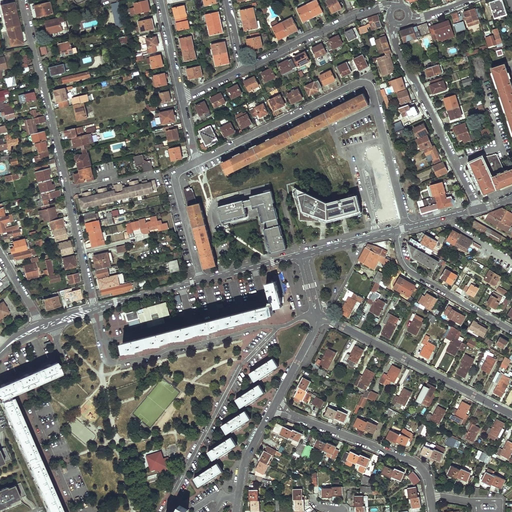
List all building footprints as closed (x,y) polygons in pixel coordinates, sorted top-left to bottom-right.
[(147,0),(145,0),(133,3),(134,8),(129,9),(130,15),(148,11),(147,5),(148,5),(147,0)] [(317,0),(307,5),(312,16),(317,14),(318,15),(323,13),(317,0)] [(343,9),(338,0),(328,0),(327,1),(332,13),(338,10),(338,11),(343,9)] [(495,18),(507,14),(501,0),(498,0),(490,3),(490,5),(491,6),(495,18)] [(35,6),(38,18),(53,14),(51,2),(35,6)] [(119,2),(112,3),(117,28),(124,26),(119,2)] [(13,4),(1,7),(10,46),(22,44),(13,4)] [(312,16),(307,5),(297,10),(303,23),(307,21),(306,20),(312,16)] [(175,17),(176,21),(188,18),(185,6),(173,9),(175,15),(176,14),(177,17),(175,17)] [(66,12),(56,14),(56,17),(69,14),(68,9),(65,10),(66,12)] [(253,9),(240,11),(240,15),(242,15),(243,21),(256,19),(253,9)] [(475,9),(461,14),(464,22),(467,21),(467,23),(479,19),(475,9)] [(218,22),(217,17),(213,18),(213,16),(218,15),(217,11),(204,15),(206,25),(218,22)] [(461,23),(458,13),(451,15),(456,30),(461,29),(459,23),(461,23)] [(377,15),(368,18),(372,30),(381,27),(377,15)] [(64,18),(46,22),(49,34),(53,33),(54,37),(55,36),(54,34),(58,33),(58,36),(60,35),(59,32),(68,29),(66,24),(64,18)] [(151,18),(137,21),(139,32),(152,29),(151,23),(152,23),(151,18)] [(188,18),(176,21),(177,24),(178,24),(179,27),(177,27),(179,32),(190,30),(188,18)] [(292,18),(282,23),(288,34),(294,31),(294,33),(299,30),(292,18)] [(256,19),(243,21),(245,28),(243,29),(244,32),(258,29),(256,19)] [(448,20),(428,27),(430,34),(432,39),(437,38),(438,41),(442,40),(444,42),(449,40),(450,38),(454,37),(448,20)] [(288,34),(282,23),(278,25),(277,21),(271,24),(273,28),(272,28),(278,40),(283,38),(282,37),(288,34)] [(218,22),(206,25),(208,35),(222,32),(221,28),(220,28),(218,22)] [(366,23),(358,26),(361,34),(368,31),(366,23)] [(428,27),(427,23),(400,32),(404,42),(430,34),(428,27)] [(353,28),(344,32),(349,41),(358,37),(353,28)] [(500,43),(501,46),(503,45),(498,28),(493,30),(497,44),(500,43)] [(330,41),(325,43),(329,51),(342,44),(338,35),(329,40),(330,41)] [(492,36),(485,37),(488,47),(496,44),(495,40),(494,41),(492,36)] [(156,37),(148,39),(146,39),(148,50),(147,51),(147,52),(141,53),(142,55),(156,52),(155,46),(158,45),(156,37)] [(260,37),(246,40),(247,44),(249,44),(250,51),(262,48),(260,37)] [(385,37),(374,41),(379,57),(386,55),(385,54),(388,53),(390,52),(385,37)] [(180,40),(182,49),(184,49),(185,51),(194,49),(192,41),(191,38),(180,40)] [(224,41),(210,44),(212,55),(224,52),(223,46),(225,45),(224,41)] [(71,42),(59,45),(62,56),(78,52),(77,48),(73,49),(71,42)] [(322,43),(312,48),(316,57),(326,52),(322,43)] [(194,49),(185,51),(185,54),(183,54),(185,62),(197,60),(194,49)] [(224,52),(212,55),(215,65),(229,62),(228,58),(226,58),(224,52)] [(300,56),(292,60),(296,67),(309,61),(305,52),(300,55),(300,56)] [(394,71),(388,53),(385,54),(386,55),(379,57),(376,58),(383,75),(394,71)] [(362,54),(350,61),(355,69),(358,68),(359,71),(368,66),(362,54)] [(158,56),(150,58),(153,68),(163,66),(161,60),(160,60),(158,56)] [(279,65),(283,73),(296,67),(292,60),(292,59),(279,65)] [(350,61),(337,67),(341,76),(355,69),(350,61)] [(65,63),(49,67),(51,76),(67,72),(65,63)] [(425,68),(429,78),(441,74),(438,64),(425,68)] [(483,157),(470,163),(485,195),(511,184),(511,84),(510,80),(511,79),(509,72),(508,73),(505,64),(492,68),(511,129),(511,168),(505,171),(497,154),(483,157)] [(191,82),(199,80),(198,76),(203,75),(201,68),(187,71),(188,76),(190,75),(191,82)] [(271,69),(262,73),(266,82),(276,77),(271,69)] [(330,70),(320,75),(324,85),(335,80),(330,70)] [(73,75),(69,76),(70,82),(85,79),(85,78),(90,76),(89,72),(73,75)] [(167,84),(164,73),(154,76),(156,87),(167,84)] [(16,85),(14,76),(5,78),(7,88),(16,85)] [(255,77),(250,79),(251,80),(245,83),(249,91),(260,86),(255,77)] [(401,77),(390,81),(394,91),(405,87),(401,77)] [(442,77),(430,81),(431,85),(430,85),(432,94),(445,90),(442,77)] [(464,86),(473,84),(471,78),(462,81),(464,86)] [(314,82),(305,86),(309,95),(319,91),(318,89),(322,87),(319,81),(315,83),(314,82)] [(229,90),(233,98),(242,94),(238,85),(229,90)] [(65,88),(55,90),(55,91),(57,102),(58,102),(60,109),(69,107),(67,100),(68,100),(65,88)] [(299,89),(288,94),(292,104),(303,99),(299,89)] [(406,90),(397,93),(401,104),(410,101),(406,90)] [(34,92),(19,96),(21,104),(36,100),(34,92)] [(168,92),(160,94),(161,103),(170,101),(168,92)] [(222,94),(211,99),(216,108),(226,103),(222,94)] [(74,105),(84,103),(88,102),(87,95),(72,99),(74,105)] [(235,157),(221,164),(226,175),(368,105),(363,95),(355,99),(340,106),(325,113),(309,121),(295,128),(275,138),(258,146),(235,157)] [(280,95),(270,100),(275,110),(285,105),(280,95)] [(448,110),(459,107),(455,95),(442,99),(445,110),(447,109),(448,110)] [(196,107),(199,113),(202,112),(203,115),(205,118),(211,115),(205,102),(196,107)] [(74,105),(78,121),(87,118),(84,103),(74,105)] [(253,107),(249,109),(253,117),(259,114),(260,117),(268,113),(263,104),(254,108),(253,107)] [(410,108),(408,105),(399,108),(403,116),(408,114),(409,117),(414,115),(415,117),(418,116),(418,115),(419,114),(417,109),(416,110),(414,106),(410,108)] [(0,108),(0,110),(1,110),(2,117),(13,114),(11,107),(0,109),(0,108)] [(451,120),(462,116),(459,107),(448,110),(451,120)] [(175,121),(173,111),(159,113),(162,124),(175,121)] [(242,113),(236,116),(242,128),(247,126),(246,124),(251,122),(246,112),(243,114),(242,113)] [(38,118),(24,121),(26,127),(23,128),(25,136),(30,135),(37,133),(35,125),(45,123),(43,116),(38,118)] [(414,129),(418,138),(428,133),(423,122),(418,125),(418,126),(415,128),(414,129)] [(454,126),(456,135),(468,131),(465,122),(454,126)] [(231,123),(222,128),(226,136),(235,132),(231,123)] [(173,125),(165,127),(168,142),(179,139),(177,128),(174,129),(173,125)] [(207,146),(214,142),(214,141),(219,139),(212,125),(202,130),(206,140),(205,141),(206,143),(207,146)] [(75,128),(65,131),(66,136),(69,135),(70,139),(79,136),(79,135),(77,135),(77,134),(83,132),(82,127),(76,129),(75,128)] [(403,129),(395,133),(398,141),(402,140),(400,136),(405,135),(403,129)] [(463,142),(471,140),(468,131),(456,135),(458,140),(462,139),(463,142)] [(45,141),(42,132),(37,133),(30,135),(33,144),(34,144),(45,141)] [(81,146),(82,150),(85,149),(84,145),(94,143),(91,134),(88,135),(72,139),(74,145),(74,146),(75,146),(76,147),(78,147),(81,146)] [(417,140),(421,150),(431,146),(430,143),(433,142),(432,140),(434,139),(434,137),(429,139),(427,135),(417,140)] [(18,138),(12,139),(9,140),(5,141),(7,149),(8,151),(15,149),(14,145),(19,144),(18,138)] [(45,141),(34,144),(35,147),(36,147),(38,152),(47,150),(45,141)] [(434,146),(424,150),(426,155),(425,155),(428,162),(431,160),(433,164),(441,161),(434,146)] [(179,148),(169,150),(171,161),(181,158),(179,148)] [(385,210),(374,213),(377,223),(397,218),(381,154),(377,155),(375,148),(366,150),(368,158),(371,157),(385,210)] [(77,157),(80,170),(91,167),(89,160),(90,160),(90,159),(89,159),(87,149),(85,149),(82,150),(83,155),(77,157)] [(47,150),(38,152),(39,156),(34,157),(36,164),(41,162),(40,158),(49,156),(47,150)] [(142,154),(134,157),(136,166),(142,165),(144,172),(153,170),(151,160),(144,162),(142,154)] [(16,158),(9,160),(11,166),(18,165),(16,158)] [(442,162),(433,167),(438,177),(447,172),(442,162)] [(91,167),(80,170),(80,173),(74,175),(75,181),(78,183),(84,182),(85,181),(84,178),(86,177),(87,180),(88,181),(91,180),(93,177),(91,167)] [(49,168),(36,171),(38,182),(50,179),(48,173),(50,173),(49,168)] [(4,177),(6,183),(19,179),(17,173),(4,177)] [(51,185),(50,179),(38,182),(41,193),(54,190),(53,184),(51,185)] [(127,188),(129,197),(153,192),(152,188),(157,187),(155,180),(150,181),(151,182),(148,183),(147,180),(142,181),(142,184),(141,184),(140,182),(138,183),(138,180),(130,182),(130,185),(128,185),(129,187),(127,188)] [(427,187),(430,198),(445,194),(442,183),(427,187)] [(111,191),(113,200),(129,197),(127,188),(127,186),(125,187),(124,185),(122,185),(122,184),(114,186),(114,187),(112,188),(113,190),(111,190),(111,191)] [(81,199),(80,199),(82,209),(113,201),(113,200),(111,191),(109,192),(109,190),(106,190),(106,187),(98,189),(99,192),(97,193),(97,195),(94,196),(94,193),(92,194),(91,191),(83,193),(84,197),(81,197),(81,199)] [(196,201),(194,192),(191,189),(190,190),(189,188),(183,190),(187,204),(196,201)] [(360,212),(327,221),(302,219),(294,188),(293,192),(300,221),(327,224),(361,214),(360,212)] [(302,219),(327,221),(360,212),(356,196),(326,205),(294,188),(302,219)] [(41,193),(39,193),(40,200),(37,201),(39,207),(49,204),(47,198),(60,195),(59,190),(55,190),(55,189),(54,190),(41,193)] [(270,253),(286,249),(283,235),(282,235),(273,203),(274,203),(271,191),(250,197),(251,199),(243,201),(243,200),(218,207),(223,223),(247,217),(245,208),(252,206),(253,209),(258,208),(262,223),(265,222),(267,229),(264,230),(270,253)] [(447,201),(445,194),(430,198),(421,200),(418,201),(416,201),(421,214),(426,212),(438,209),(438,207),(443,205),(444,207),(452,205),(451,199),(447,201)] [(203,262),(204,269),(216,266),(200,203),(188,206),(190,213),(196,237),(203,262)] [(55,206),(39,210),(41,218),(43,217),(44,222),(50,221),(58,219),(55,206)] [(511,213),(503,208),(487,213),(506,224),(511,213)] [(85,216),(87,224),(99,220),(97,213),(95,214),(94,211),(85,213),(85,216)] [(511,234),(511,227),(506,224),(487,213),(481,215),(484,219),(511,234)] [(0,232),(3,232),(5,238),(9,237),(8,235),(13,234),(13,236),(19,234),(18,228),(19,228),(18,224),(4,228),(2,222),(8,220),(7,216),(0,217),(0,232)] [(139,222),(126,225),(128,234),(133,233),(133,229),(141,227),(142,232),(146,234),(150,233),(149,231),(159,229),(159,231),(168,229),(167,223),(162,224),(161,221),(158,221),(156,216),(151,217),(152,222),(146,223),(145,219),(139,220),(139,222)] [(58,219),(50,221),(52,226),(53,226),(54,230),(64,227),(62,218),(58,219)] [(87,224),(89,232),(90,231),(101,229),(99,220),(87,224)] [(508,239),(503,236),(502,236),(488,228),(474,220),(471,225),(502,242),(503,240),(507,242),(508,239)] [(67,239),(64,227),(54,230),(53,230),(56,241),(67,239)] [(90,236),(93,248),(105,245),(101,229),(90,231),(91,235),(90,236)] [(455,245),(461,234),(453,230),(447,240),(455,245)] [(433,250),(438,242),(422,233),(418,241),(421,243),(426,247),(433,250)] [(455,245),(466,251),(473,240),(461,234),(455,245)] [(14,247),(10,248),(11,253),(26,249),(34,247),(40,246),(39,239),(35,240),(36,242),(28,243),(26,238),(13,241),(14,247)] [(421,243),(412,238),(411,240),(412,241),(420,246),(425,249),(426,247),(421,243)] [(70,240),(59,243),(62,255),(73,252),(70,240)] [(420,246),(412,241),(410,245),(408,245),(411,257),(413,257),(434,269),(439,261),(418,249),(420,246)] [(366,247),(384,256),(386,252),(377,247),(369,244),(368,244),(366,247)] [(11,253),(7,254),(11,259),(14,258),(14,259),(35,255),(34,247),(26,249),(26,250),(13,253),(13,252),(11,253)] [(384,267),(387,268),(392,261),(384,256),(366,247),(359,260),(375,268),(379,260),(382,262),(382,263),(385,264),(384,267)] [(94,256),(98,270),(107,267),(111,267),(111,264),(114,263),(112,252),(94,256)] [(74,255),(63,258),(66,269),(76,267),(74,255)] [(45,260),(47,269),(49,275),(49,277),(55,275),(51,259),(45,260)] [(26,270),(27,279),(38,277),(35,263),(23,265),(24,271),(26,270)] [(96,270),(98,278),(110,275),(110,273),(114,272),(113,270),(109,271),(107,267),(98,270),(96,270)] [(447,280),(452,272),(446,268),(441,277),(447,280)] [(501,276),(490,270),(485,279),(495,285),(501,276)] [(379,271),(373,281),(379,284),(384,274),(379,271)] [(458,275),(452,272),(447,280),(454,284),(458,275)] [(78,273),(68,275),(70,284),(80,282),(78,273)] [(48,277),(50,283),(60,280),(59,274),(55,275),(49,277),(48,277)] [(118,275),(99,279),(100,285),(119,281),(118,275)] [(415,286),(398,277),(395,283),(396,283),(394,288),(409,296),(415,286)] [(475,279),(471,277),(464,290),(474,296),(479,288),(472,284),(475,279)] [(137,282),(101,290),(102,295),(139,287),(138,283),(141,283),(140,280),(137,281),(137,282)] [(280,302),(281,302),(279,293),(277,284),(276,285),(275,281),(266,284),(271,304),(123,343),(125,352),(128,351),(128,354),(135,353),(135,350),(145,347),(145,346),(152,344),(153,348),(160,347),(159,343),(170,340),(173,339),(174,341),(185,341),(184,337),(195,334),(195,333),(202,332),(203,335),(209,334),(209,330),(220,328),(219,327),(227,325),(228,329),(235,327),(234,324),(245,321),(244,320),(251,319),(252,322),(260,321),(258,317),(270,314),(274,313),(272,308),(281,306),(280,302)] [(61,291),(62,295),(65,295),(66,298),(73,296),(75,300),(82,298),(80,289),(72,291),(71,288),(61,291)] [(340,313),(349,317),(353,309),(351,309),(356,301),(360,303),(363,298),(348,290),(344,299),(347,300),(340,313)] [(370,311),(379,316),(383,308),(381,308),(384,302),(377,298),(380,294),(373,290),(367,301),(374,305),(370,311)] [(46,305),(47,310),(60,307),(59,301),(58,297),(62,296),(62,295),(61,291),(50,293),(52,297),(45,299),(47,305),(46,305)] [(419,302),(431,309),(437,299),(427,293),(425,297),(423,295),(419,302)] [(497,298),(491,295),(487,303),(496,308),(499,302),(496,301),(497,298)] [(508,303),(510,299),(506,296),(500,308),(504,310),(508,303)] [(412,308),(413,304),(403,298),(401,301),(412,308)] [(0,322),(2,322),(0,319),(9,313),(2,302),(0,303),(0,322)] [(137,310),(126,313),(130,328),(141,325),(140,323),(147,322),(148,327),(165,323),(163,317),(169,315),(166,302),(145,308),(146,312),(138,314),(137,310)] [(457,311),(448,306),(444,313),(448,316),(448,317),(460,324),(465,316),(456,311),(457,311)] [(381,334),(389,339),(393,331),(392,330),(398,318),(388,313),(383,322),(386,324),(381,334)] [(416,316),(413,314),(410,319),(413,321),(407,331),(416,336),(420,328),(419,327),(422,322),(415,318),(416,316)] [(473,320),(469,328),(483,337),(488,329),(473,320)] [(463,351),(466,345),(457,340),(462,331),(451,326),(445,338),(451,341),(446,351),(454,356),(458,348),(463,351)] [(500,336),(496,343),(504,348),(508,341),(500,336)] [(420,355),(429,359),(433,351),(431,351),(434,345),(427,341),(429,339),(426,337),(423,343),(425,344),(420,355)] [(478,342),(470,338),(466,345),(473,348),(475,344),(477,345),(478,342)] [(364,350),(356,346),(350,356),(347,354),(344,360),(348,363),(354,367),(359,357),(360,358),(364,350)] [(337,353),(328,349),(322,361),(319,360),(316,364),(327,370),(332,361),(333,361),(337,353)] [(492,354),(485,350),(481,357),(485,359),(480,369),(488,373),(491,369),(490,368),(494,359),(490,357),(492,354)] [(473,358),(465,354),(460,363),(461,364),(456,374),(464,378),(466,373),(465,372),(470,364),(473,358)] [(511,360),(504,356),(501,361),(507,365),(509,361),(511,362),(511,360)] [(263,376),(263,377),(265,375),(266,376),(267,378),(269,376),(268,374),(270,372),(278,366),(273,358),(249,373),(252,376),(249,378),(252,382),(254,381),(255,381),(263,376)] [(53,373),(60,371),(56,362),(50,365),(50,364),(43,366),(44,368),(27,375),(27,374),(20,376),(20,378),(4,385),(4,384),(0,385),(0,402),(2,401),(6,411),(5,411),(7,418),(9,417),(14,430),(13,430),(16,437),(17,437),(23,449),(21,450),(24,456),(25,455),(33,472),(31,473),(33,478),(35,477),(40,489),(39,490),(41,495),(42,494),(48,508),(47,508),(48,511),(61,511),(11,397),(8,398),(7,395),(54,374),(53,373)] [(401,369),(392,365),(387,375),(384,373),(379,382),(383,384),(386,378),(393,382),(396,376),(397,377),(401,369)] [(358,377),(355,384),(358,386),(358,385),(365,389),(367,385),(369,387),(372,383),(369,381),(370,380),(371,380),(375,373),(367,368),(361,379),(358,377)] [(327,372),(320,369),(317,374),(324,377),(327,372)] [(493,393),(500,397),(503,392),(502,392),(509,379),(503,376),(504,375),(499,373),(494,382),(497,384),(493,393)] [(298,387),(308,392),(310,388),(309,387),(312,382),(303,378),(298,387)] [(426,387),(424,385),(416,400),(429,406),(435,393),(433,392),(436,388),(428,383),(426,387)] [(249,402),(249,403),(251,401),(252,402),(253,404),(255,402),(254,400),(256,398),(264,392),(259,384),(236,399),(238,402),(235,404),(238,408),(240,407),(241,407),(249,402)] [(307,393),(308,392),(298,387),(296,391),(298,392),(295,396),(296,397),(295,400),(300,402),(301,399),(303,401),(304,400),(307,402),(311,395),(307,393)] [(411,392),(404,388),(399,397),(396,395),(393,401),(396,403),(395,405),(400,408),(401,405),(403,406),(408,396),(409,397),(411,392)] [(377,394),(371,391),(370,394),(368,398),(374,401),(377,394)] [(312,405),(321,409),(324,402),(321,400),(320,400),(316,398),(312,405)] [(454,409),(450,417),(458,421),(460,418),(462,419),(467,409),(468,410),(470,405),(462,401),(458,410),(454,409)] [(423,420),(435,427),(442,414),(443,415),(445,410),(437,406),(432,416),(427,413),(423,420)] [(334,420),(339,410),(334,408),(333,409),(329,407),(325,415),(334,420)] [(385,413),(393,418),(397,413),(389,408),(385,413)] [(235,428),(236,429),(238,427),(239,429),(239,430),(242,428),(240,426),(243,424),(251,419),(245,410),(222,425),(224,429),(221,430),(224,435),(227,433),(227,434),(235,428)] [(347,414),(339,410),(334,420),(338,422),(338,420),(343,422),(347,414)] [(364,431),(369,421),(364,419),(363,420),(359,418),(354,426),(364,431)] [(502,427),(504,423),(496,418),(492,428),(489,426),(486,432),(488,434),(488,435),(495,439),(501,427),(502,427)] [(377,425),(369,421),(364,431),(367,433),(368,431),(373,434),(377,425)] [(464,431),(461,437),(468,441),(469,440),(472,441),(476,432),(477,433),(480,428),(472,424),(467,433),(464,431)] [(429,427),(424,425),(420,433),(425,436),(429,427)] [(289,440),(294,430),(290,428),(289,430),(284,427),(280,436),(289,440)] [(403,429),(401,434),(396,444),(400,445),(400,444),(406,447),(407,444),(409,445),(414,434),(403,429)] [(298,443),(302,434),(294,430),(289,440),(293,442),(294,441),(298,443)] [(396,444),(401,434),(397,432),(396,433),(391,431),(387,439),(396,444)] [(222,455),(224,454),(225,455),(226,456),(228,454),(227,452),(229,451),(229,450),(237,445),(232,437),(208,452),(210,455),(208,457),(210,461),(213,459),(214,460),(222,455)] [(452,447),(456,440),(451,437),(448,446),(452,447)] [(314,448),(323,452),(328,442),(324,440),(323,442),(318,439),(314,448)] [(268,440),(266,445),(268,446),(274,449),(277,444),(270,440),(270,441),(268,440)] [(456,440),(452,447),(457,449),(460,441),(456,440)] [(500,454),(506,458),(511,449),(511,443),(507,441),(503,449),(499,447),(496,454),(499,455),(500,454)] [(328,442),(323,452),(327,454),(326,455),(335,460),(339,451),(335,449),(337,447),(328,442)] [(303,453),(307,445),(303,443),(299,451),(303,453)] [(434,448),(429,458),(434,461),(435,459),(440,462),(446,450),(435,445),(434,448)] [(274,449),(268,446),(265,452),(264,451),(259,460),(269,465),(271,461),(269,461),(272,456),(274,457),(276,454),(280,456),(281,453),(274,449)] [(429,458),(434,448),(431,447),(430,448),(425,446),(421,454),(429,458)] [(475,457),(482,460),(485,453),(483,452),(478,449),(475,457)] [(357,464),(362,454),(357,452),(357,453),(352,451),(351,453),(347,451),(343,460),(346,462),(348,459),(357,464)] [(161,452),(147,456),(151,470),(155,469),(153,464),(157,457),(162,456),(161,452)] [(371,458),(362,454),(357,464),(360,466),(361,464),(366,467),(371,458)] [(163,459),(162,456),(157,457),(153,464),(155,469),(158,468),(160,473),(172,469),(168,457),(163,459)] [(269,465),(259,460),(257,464),(258,465),(256,470),(264,474),(269,465)] [(207,481),(208,482),(210,480),(211,481),(211,482),(214,480),(212,479),(215,477),(215,476),(223,471),(217,463),(194,478),(196,481),(193,483),(196,487),(199,486),(207,481)] [(455,479),(460,468),(457,466),(457,468),(450,464),(448,469),(447,468),(445,471),(447,471),(445,474),(455,479)] [(390,478),(395,468),(392,467),(391,468),(386,466),(385,467),(382,466),(380,469),(383,471),(382,474),(390,478)] [(404,473),(395,468),(390,478),(395,480),(396,479),(400,481),(402,478),(404,479),(406,475),(404,474),(404,473)] [(471,473),(460,468),(455,479),(459,480),(460,479),(466,482),(467,480),(469,481),(471,477),(469,476),(471,473)] [(413,472),(407,478),(410,481),(416,476),(413,472)] [(490,486),(495,476),(492,474),(491,475),(486,473),(482,482),(490,486)] [(262,477),(249,474),(248,479),(270,484),(271,481),(262,478),(262,477)] [(416,476),(410,481),(414,486),(420,482),(416,476)] [(496,487),(500,489),(505,480),(495,476),(490,486),(495,488),(496,487)] [(363,477),(361,483),(367,485),(370,479),(363,477)] [(0,508),(10,504),(10,505),(20,501),(19,499),(20,498),(14,485),(7,488),(6,487),(0,489),(0,508)] [(327,488),(322,488),(322,497),(332,497),(333,486),(327,487),(327,488)] [(342,486),(333,486),(332,497),(336,497),(337,496),(342,496),(342,486)] [(408,495),(408,500),(419,497),(418,493),(417,493),(416,488),(404,490),(405,495),(408,495)] [(258,490),(249,491),(249,500),(260,500),(260,496),(258,496),(258,490)] [(293,490),(293,500),(304,500),(304,495),(302,495),(302,490),(293,490)] [(363,496),(354,496),(354,506),(365,505),(365,502),(363,502),(363,496)] [(419,497),(408,500),(409,503),(410,503),(411,509),(421,507),(419,497)] [(260,500),(249,500),(249,505),(251,505),(251,511),(260,510),(260,500)] [(304,500),(293,500),(293,505),(295,505),(295,510),(304,510),(304,500)]
